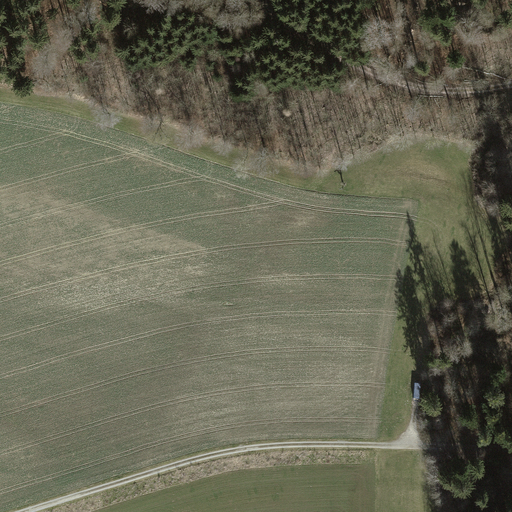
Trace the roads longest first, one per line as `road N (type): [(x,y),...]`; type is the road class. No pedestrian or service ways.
road 1 (track): [(30,511),(273,443),(511,450)]
road 2 (track): [(259,0),(387,79),(432,90),(511,87)]
road 3 (track): [(402,447),(414,420),(430,311)]
